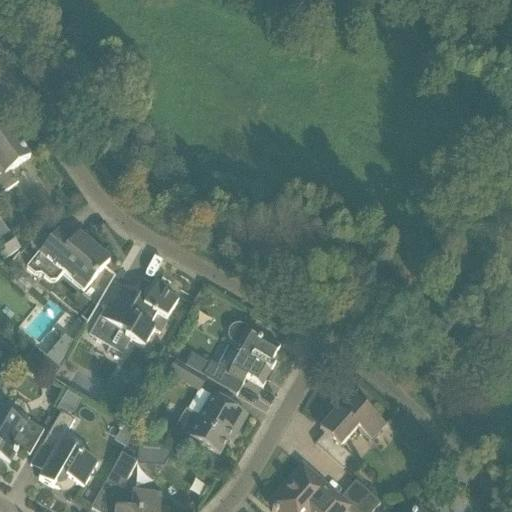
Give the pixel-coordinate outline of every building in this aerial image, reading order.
[(7,127),(0,131),(0,197),(18,185),(10,174),(30,160),(7,127)] [(0,258),(3,263),(19,252),(0,224),(0,258)] [(62,276),(83,294),(96,279),(109,263),(79,238),(73,244),(60,232),(47,248),(40,256),(39,255),(26,271),(34,277),(40,277),(49,284),(55,284),(62,276)] [(100,321),(89,339),(110,351),(118,336),(130,343),(141,349),(144,351),(147,345),(155,332),(159,335),(168,321),(178,303),(164,295),(167,291),(157,285),(145,306),(138,302),(139,300),(115,286),(105,304),(101,310),(105,312),(100,321)] [(202,379),(206,381),(236,398),(246,381),(262,390),(275,369),(270,366),(280,349),(262,339),(260,342),(258,341),(258,343),(244,335),(247,330),(245,329),(243,328),(241,327),(239,327),(237,327),(234,328),(231,330),(230,331),(229,333),(228,335),(228,338),(228,340),(230,343),(231,344),(232,345),(236,347),(232,353),(240,358),(229,377),(210,366),(208,369),(202,379)] [(22,366),(52,384),(60,372),(35,351),(22,366)] [(163,356),(155,368),(167,375),(175,363),(163,356)] [(1,375),(9,380),(12,375),(20,379),(25,369),(12,361),(1,375)] [(168,376),(198,394),(206,381),(202,379),(176,364),(168,376)] [(315,447),(342,472),(353,461),(340,449),(357,430),(371,444),(384,429),(386,430),(387,429),(361,407),(363,404),(348,390),(338,400),(339,401),(339,405),(341,406),(336,411),(334,409),(329,415),(332,418),(319,432),(325,437),(316,447),(315,447)] [(185,438),(219,458),(232,435),(236,437),(246,418),(229,408),(211,398),(198,421),(185,413),(173,433),(185,439),(185,438)] [(0,460),(10,466),(18,452),(29,458),(35,449),(43,434),(28,425),(29,422),(13,413),(9,419),(0,413),(0,460)] [(74,423),(60,415),(30,468),(42,475),(38,482),(53,491),(53,490),(56,491),(59,492),(63,491),(63,493),(66,492),(69,490),(71,488),(72,486),(83,492),(97,467),(79,457),(78,458),(73,455),(75,453),(61,445),(74,423)] [(159,511),(161,497),(127,494),(124,493),(123,489),(136,467),(120,458),(100,494),(90,511),(91,511),(92,511),(94,511),(159,511)] [(281,491),(281,492),(267,507),(272,511),(374,511),(380,505),(355,483),(339,501),(306,471),(295,483),(295,484),(294,485),(294,486),(295,487),(296,488),(290,495),(287,493),(286,492),(285,491),(284,491),(283,491),(281,491)]
